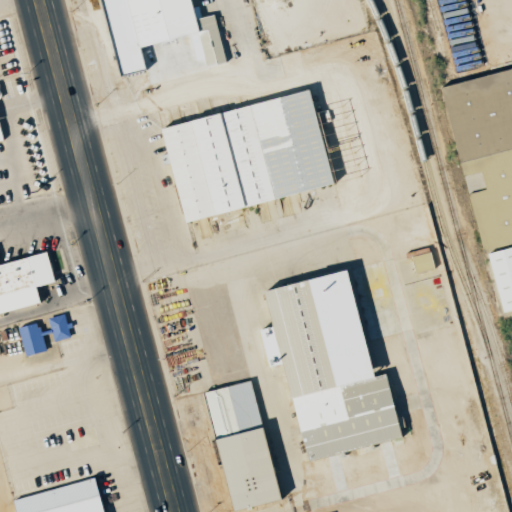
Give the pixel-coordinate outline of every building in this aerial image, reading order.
[(97,0),(114,77),(142,71),(137,47),(188,36),(194,62),(203,60),(204,67),(224,63),(213,14),(199,18),(196,7),(188,9),(185,0),(97,0)] [(511,68),(438,85),(476,250),(511,241),(511,68)] [(332,186),(310,91),(218,112),(227,152),(241,149),(253,200),(245,202),(246,205),(332,186)] [(158,129),(181,224),(239,209),(216,115),(158,129)] [(511,309),(511,246),(485,253),(498,312),(511,309)] [(433,269),(427,247),(408,252),(414,274),(433,269)] [(0,311),(37,303),(33,287),(52,282),(45,252),(0,262),(0,311)] [(301,460),(398,439),(383,374),(368,377),(344,270),(259,289),(271,340),(263,342),(264,348),(262,348),(264,361),(279,358),(301,460)] [(16,328),(24,357),(45,351),(37,322),(16,328)] [(276,500),(250,381),(201,391),(211,440),(212,439),(227,511),(276,500)]
